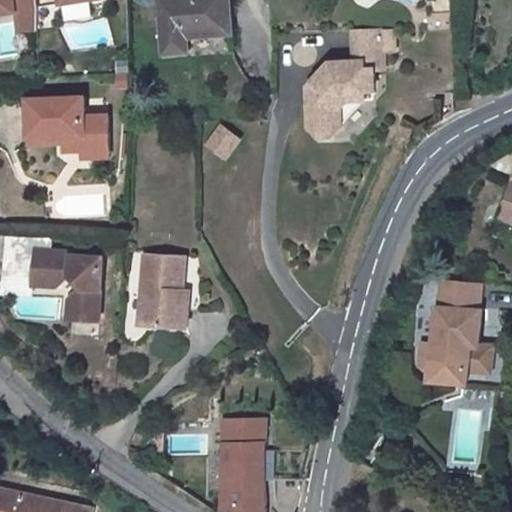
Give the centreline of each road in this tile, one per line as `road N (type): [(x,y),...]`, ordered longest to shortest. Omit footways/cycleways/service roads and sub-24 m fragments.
road 1 (residential): [(319,511),(339,362),(415,153),(511,99)]
road 2 (residential): [(188,511),(71,437),(0,371)]
